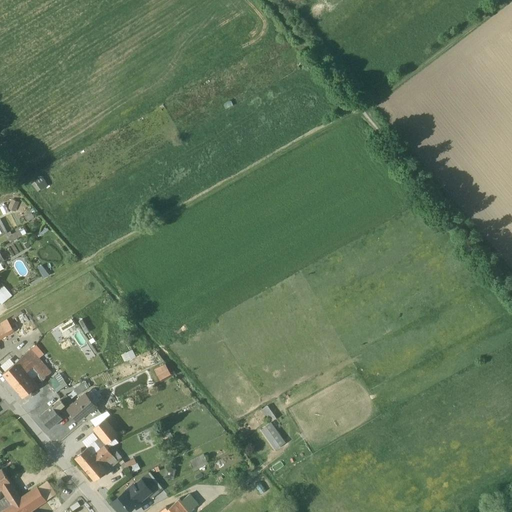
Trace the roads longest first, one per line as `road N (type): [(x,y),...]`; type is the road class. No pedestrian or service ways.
road 1 (track): [(0,314),(366,113),(511,4)]
road 2 (track): [(366,113),(511,287)]
road 3 (residential): [(0,392),(104,511)]
